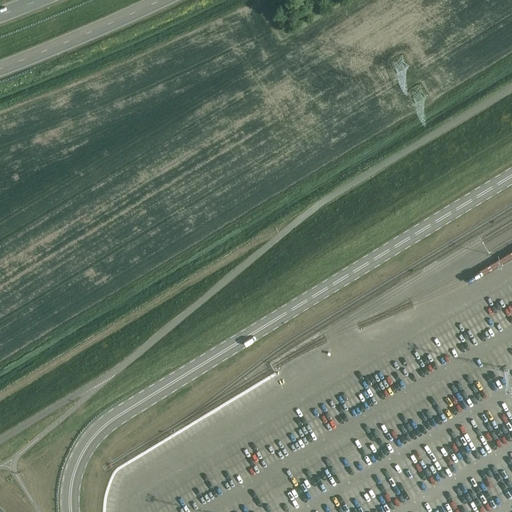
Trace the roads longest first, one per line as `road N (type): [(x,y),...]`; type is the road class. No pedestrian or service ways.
road 1 (secondary): [(70,511),(76,463),(109,421),(511,175)]
road 2 (unknown): [(194,511),(511,330)]
road 3 (trunk): [(0,70),(164,0)]
road 4 (unknown): [(511,447),(402,511)]
